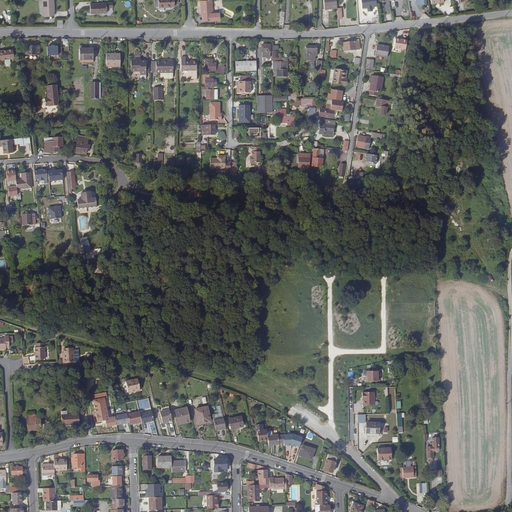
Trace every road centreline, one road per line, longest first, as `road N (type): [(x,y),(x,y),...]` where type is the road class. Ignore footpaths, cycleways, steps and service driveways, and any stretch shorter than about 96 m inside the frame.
road 1 (track): [(509,425),(511,253)]
road 2 (residential): [(230,33),(230,143),(291,143)]
road 3 (residential): [(368,29),(346,180)]
road 4 (unclassified): [(511,11),(368,29)]
road 5 (residential): [(0,162),(102,159),(121,180)]
road 6 (unclassified): [(392,501),(348,452),(300,418)]
